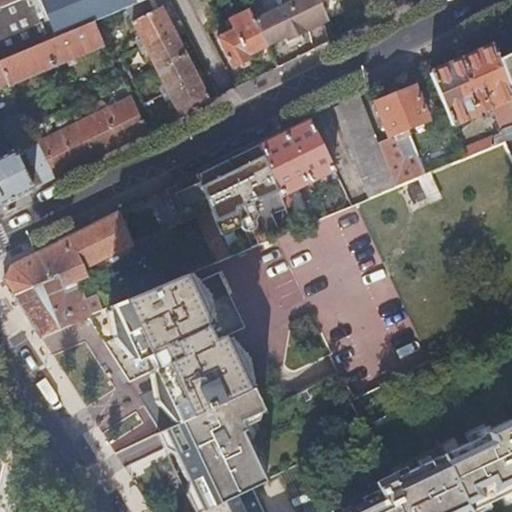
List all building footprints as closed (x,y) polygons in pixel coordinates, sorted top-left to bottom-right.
[(15,0),(0,6),(0,61),(57,38),(41,0),(15,0)] [(41,0),(57,38),(94,22),(126,8),(145,0),(41,0)] [(162,8),(158,0),(145,0),(126,8),(133,22),(162,8)] [(207,31),(217,25),(205,0),(193,0),(192,1),(207,31)] [(288,39),(328,18),(320,0),(294,0),(264,16),(259,18),(255,10),(252,12),(268,45),(285,36),(288,39)] [(380,0),(342,0),(351,18),(383,4),(380,0)] [(180,117),(210,102),(204,90),(200,83),(205,81),(199,70),(194,72),(176,36),(181,34),(175,23),(171,25),(162,8),(133,22),(180,117)] [(259,18),(264,16),(260,8),(255,10),(259,18)] [(252,12),(250,10),(229,20),(234,31),(218,39),(233,67),(250,59),(248,55),(268,45),(252,12)] [(57,38),(0,61),(0,85),(8,82),(9,85),(104,44),(94,22),(57,38)] [(511,100),(511,96),(496,59),(492,47),(431,73),(453,126),(485,112),(487,118),(492,116),(489,110),(511,100)] [(511,51),(496,59),(511,96),(511,51)] [(376,102),(390,137),(408,130),(428,122),(414,87),(376,102)] [(335,107),(370,198),(397,187),(379,141),(360,96),(335,107)] [(37,174),(43,185),(58,177),(91,161),(121,146),(146,133),(132,98),(106,110),(102,102),(97,104),(101,112),(81,122),(78,116),(69,120),(72,126),(54,135),(50,128),(45,130),(48,137),(39,142),(39,143),(26,149),(37,174)] [(500,144),(511,138),(511,101),(495,109),(503,128),(502,132),(462,149),(466,158),(500,144)] [(284,131),(258,144),(280,198),(334,170),(309,119),(284,131)] [(426,176),(408,130),(390,137),(379,141),(397,187),(419,179),(424,177),(426,176)] [(0,205),(33,190),(27,178),(6,135),(0,137),(0,146),(2,145),(6,146),(9,153),(0,156),(0,205)] [(227,159),(165,189),(180,225),(197,218),(210,212),(229,258),(293,231),(285,211),(280,198),(258,144),(227,159)] [(441,200),(430,173),(426,176),(424,177),(419,179),(430,205),(441,200)] [(37,188),(43,185),(37,174),(27,178),(33,190),(37,188)] [(285,211),(293,231),(308,225),(300,205),(285,211)] [(58,242),(76,281),(87,276),(82,264),(88,262),(90,265),(133,244),(120,212),(64,239),(58,242)] [(197,218),(216,263),(229,258),(210,212),(197,218)] [(84,301),(76,281),(58,242),(11,265),(8,272),(4,279),(36,328),(42,338),(89,318),(94,316),(95,315),(101,312),(94,296),(84,301)] [(94,316),(89,318),(123,371),(131,382),(153,372),(155,376),(165,397),(145,406),(149,412),(162,432),(248,392),(226,344),(223,339),(245,327),(218,272),(196,283),(192,274),(191,274),(101,312),(95,315),(94,316)] [(176,455),(191,482),(190,494),(199,511),(203,511),(210,509),(253,488),(268,481),(240,421),(263,411),(253,389),(248,392),(162,432),(157,435),(162,442),(166,450),(176,455)] [(481,438),(442,456),(444,459),(468,509),(494,496),(496,500),(511,492),(511,420),(480,436),(481,438)] [(444,459),(442,456),(394,479),(393,477),(373,486),(377,496),(344,511),(469,511),(468,509),(444,459)] [(203,511),(263,511),(253,488),(210,509),(203,511)] [(289,511),(286,501),(266,508),(267,511),(289,511)]
